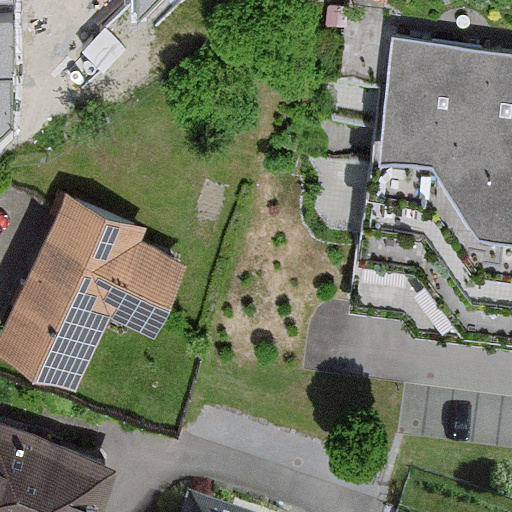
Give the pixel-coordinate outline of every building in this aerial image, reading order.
[(27,0),(0,0),(0,134),(21,118),(27,0)] [(117,0),(117,27),(148,0),(117,0)] [(367,262),(426,267),(472,320),(511,323),(511,46),(387,35),(367,262)] [(154,229),(71,190),(3,333),(86,372),(115,311),(159,332),(192,264),(148,243),(154,229)] [(0,511),(102,511),(119,460),(0,420),(0,511)]
